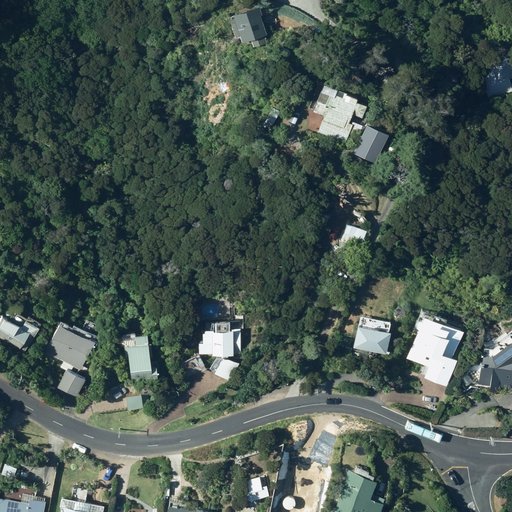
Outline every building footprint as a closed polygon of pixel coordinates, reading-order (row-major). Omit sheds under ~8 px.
[(261,9),(235,18),(236,20),(231,21),(237,40),(242,39),(243,44),(252,43),(254,49),(268,44),(266,37),(269,36),(263,17),(264,17),(261,9)] [(490,99),(511,92),(511,59),(511,58),(480,67),(490,99)] [(339,97),(340,92),(336,91),(335,96),(332,95),(332,96),(322,92),(315,113),(327,117),(325,121),(324,121),(319,134),(346,143),(350,132),(360,136),(364,127),(354,124),(353,126),(351,125),(354,116),(364,120),(368,108),(358,105),(359,101),(348,97),(347,100),(339,97)] [(322,216),(319,227),(327,229),(330,219),(322,216)] [(348,225),(342,239),(360,246),(365,232),(348,225)] [(231,310),(222,310),(222,319),(232,318),(231,310)] [(21,351),(25,354),(31,344),(33,345),(41,331),(23,320),(21,323),(10,317),(9,320),(4,318),(0,324),(0,343),(19,355),(21,351)] [(428,321),(409,359),(431,370),(426,379),(447,388),(459,363),(454,361),(466,334),(428,321)] [(48,354),(83,372),(96,347),(62,328),(48,354)] [(393,336),(361,330),(357,351),(389,357),(393,336)] [(151,347),(150,338),(145,338),(145,334),(136,335),(136,332),(127,332),(127,336),(125,336),(122,340),(123,349),(126,349),(127,361),(131,361),(133,384),(160,382),(159,370),(154,370),(153,359),(155,359),(155,346),(151,347)] [(207,356),(242,356),(242,332),(207,332),(207,356)] [(481,358),(478,386),(489,387),(489,392),(498,393),(498,388),(510,390),(511,381),(511,380),(511,344),(493,360),(481,358)] [(69,373),(59,389),(77,399),(87,383),(69,373)] [(129,411),(144,409),(150,402),(149,395),(143,396),(143,398),(128,399),(129,411)] [(18,467),(5,463),(0,477),(13,482),(18,467)] [(377,494),(371,491),(378,474),(353,463),(334,507),(345,511),(363,511),(364,511),(367,511),(379,511),(386,498),(384,497),(385,495),(378,492),(377,494)] [(105,499),(63,489),(61,496),(66,497),(61,511),(98,511),(100,506),(104,506),(105,499)] [(43,511),(46,496),(31,493),(30,499),(0,494),(0,511),(43,511)] [(171,497),(167,511),(212,511),(214,503),(199,500),(198,503),(171,497)]
